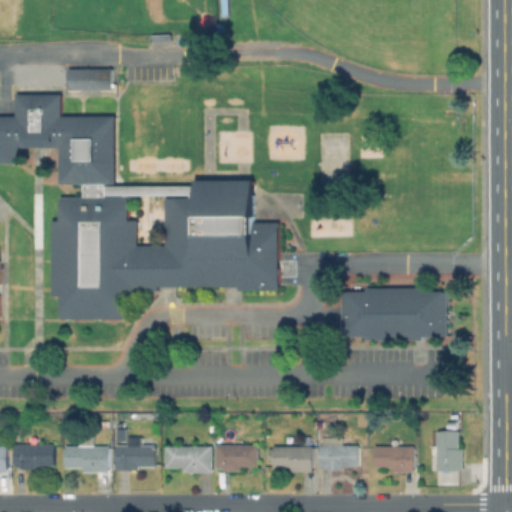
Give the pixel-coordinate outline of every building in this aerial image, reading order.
[(16,65),(15,86),(118,87),(118,65),(16,65)] [(0,160),(0,116),(17,116),(17,94),(59,94),(59,115),(114,115),(115,182),(253,181),(253,222),(278,222),(279,285),(135,286),(135,316),(61,316),(60,296),(50,296),(50,219),(61,219),(60,195),(83,195),(83,182),(59,183),(59,145),(19,145),(19,160),(0,160)] [(426,287),(426,291),(449,291),(449,336),(425,336),(424,340),(368,340),(368,336),(344,336),(344,303),(344,291),(368,291),(368,287),(426,287)] [(459,430),(459,447),(463,448),(464,470),(438,470),(438,455),(430,455),(430,445),(438,445),(438,430),(459,430)] [(95,431),(96,445),(110,445),(111,471),(85,471),(85,467),(67,467),(67,445),(80,445),(80,431),(95,431)] [(360,444),(360,466),(344,466),(344,469),(327,469),(327,468),(321,468),(321,445),(324,444),(324,436),(344,436),(344,444),(360,444)] [(56,443),(56,465),(39,465),(39,468),(16,468),(16,444),(26,444),(26,437),(41,437),(41,443),(56,443)] [(157,445),(157,466),(141,466),(141,470),(117,470),(117,444),(157,445)] [(259,444),(259,466),(241,466),(241,471),(224,470),(224,468),(217,468),(218,444),(259,444)] [(0,445),(9,445),(9,471),(0,471),(0,445)] [(214,445),(214,471),(184,471),(184,467),(167,467),(167,445),(214,445)] [(313,445),(313,471),(292,471),(292,467),(275,467),(274,445),(313,445)] [(415,445),(415,472),(393,472),(393,467),(376,467),(376,445),(415,445)]
